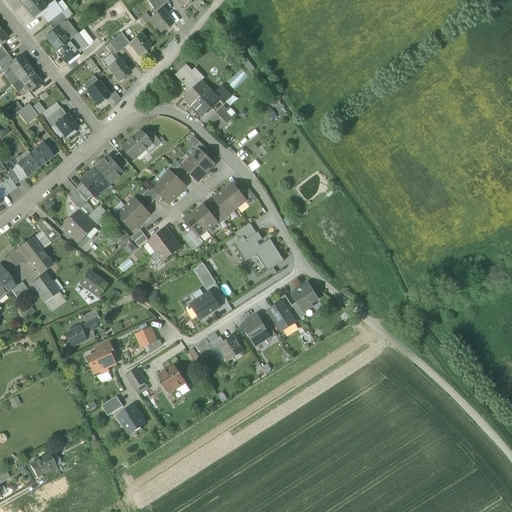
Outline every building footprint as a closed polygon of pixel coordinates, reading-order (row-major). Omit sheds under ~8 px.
[(44,9),(37,0),(30,0),(24,5),(33,17),(40,11),(44,9)] [(160,6),(155,0),(148,0),(147,1),(154,10),(160,6)] [(61,1),(55,6),(61,14),(62,13),(67,9),(61,1)] [(40,11),(49,23),(59,15),(61,14),(55,6),(53,2),(44,9),(40,11)] [(73,15),(67,9),(62,13),(66,19),(67,19),(73,15)] [(150,20),(160,32),(172,23),(162,10),(150,19),(150,20)] [(150,19),(146,14),(140,19),(145,25),(150,20),(150,19)] [(64,21),(59,15),(49,23),(54,28),(64,21)] [(104,30),(116,23),(111,16),(100,23),(104,30)] [(51,30),(53,32),(57,28),(58,29),(65,23),(64,21),(54,28),(51,30)] [(77,34),(68,21),(65,23),(75,36),(77,34)] [(65,23),(58,29),(68,42),(75,36),(65,23)] [(56,51),(68,42),(58,29),(57,28),(53,32),(45,38),(56,51)] [(93,42),(83,30),(78,35),(87,47),(93,42)] [(121,33),(115,38),(123,49),(129,45),(128,44),(129,43),(121,33)] [(68,42),(78,55),(87,47),(78,35),(77,34),(75,36),(68,42)] [(129,45),(139,57),(150,48),(140,35),(129,43),(128,44),(129,45)] [(116,54),(123,49),(115,38),(108,43),(109,44),(116,54)] [(78,55),(68,42),(56,51),(66,64),(67,63),(78,55)] [(105,47),(107,50),(116,61),(118,59),(119,59),(116,55),(116,54),(109,44),(105,47)] [(107,50),(105,47),(104,46),(94,54),(97,57),(107,50)] [(12,61),(8,55),(0,61),(0,68),(1,70),(8,65),(12,61)] [(69,65),(80,57),(78,55),(67,63),(69,65)] [(12,71),(19,79),(30,71),(20,58),(9,66),(12,71)] [(107,68),(118,82),(129,72),(118,59),(116,61),(107,68)] [(254,69),(246,59),(242,62),(249,72),(254,69)] [(97,68),(91,60),(85,64),(91,72),(97,68)] [(173,69),(178,74),(186,66),(182,61),(173,69)] [(3,72),(2,73),(5,77),(12,71),(9,66),(8,65),(1,70),(3,72)] [(176,76),(191,92),(201,82),(192,72),(186,66),(178,74),(176,76)] [(192,72),(201,82),(205,78),(196,68),(192,72)] [(10,86),(11,85),(19,79),(12,71),(5,77),(4,77),(10,86)] [(40,83),(30,71),(19,79),(25,87),(28,92),(40,83)] [(81,85),(87,92),(98,83),(92,76),(81,85)] [(11,85),(17,93),(25,87),(19,79),(11,85)] [(184,98),(192,106),(209,90),(209,89),(201,82),(191,92),(184,98)] [(87,92),(97,105),(108,95),(98,83),(87,92)] [(210,89),(209,90),(192,106),(192,107),(202,117),(211,108),(219,100),(223,104),(231,97),(221,87),(214,94),(210,89)] [(108,97),(114,105),(120,99),(115,92),(108,97)] [(41,114),(45,111),(38,102),(32,107),(39,116),(41,114)] [(2,113),(8,120),(17,114),(21,110),(16,103),(2,113)] [(41,114),(45,120),(59,109),(55,103),(45,111),(41,114)] [(17,114),(26,125),(38,116),(29,104),(21,110),(17,114)] [(224,106),(222,108),(225,112),(229,116),(232,119),(237,115),(229,107),(227,109),(224,106)] [(210,119),(221,130),(225,126),(232,119),(229,116),(225,112),(222,108),(210,119)] [(277,117),(270,108),(266,111),(273,120),(277,117)] [(45,120),(51,128),(54,125),(65,116),(59,109),(45,120)] [(249,114),(243,110),(239,116),(245,120),(249,114)] [(63,136),(64,137),(76,129),(66,116),(65,116),(54,125),(63,136)] [(232,119),(225,126),(228,130),(235,122),(232,119)] [(5,125),(0,128),(0,136),(2,139),(11,132),(5,125)] [(54,125),(51,128),(60,139),(63,136),(54,125)] [(122,148),(133,161),(146,150),(152,144),(146,137),(141,131),(122,148)] [(152,144),(155,148),(161,143),(152,132),(146,137),(152,144)] [(189,142),(193,146),(196,148),(200,143),(193,137),(189,142)] [(198,150),(205,156),(209,152),(200,143),(196,148),(198,150)] [(152,144),(146,150),(149,154),(155,148),(152,144)] [(43,145),(30,155),(39,167),(52,157),(43,145)] [(186,154),(190,159),(198,150),(196,148),(193,146),(186,154)] [(19,157),(22,161),(30,155),(27,150),(19,157)] [(198,150),(190,159),(207,174),(215,165),(205,156),(198,150)] [(112,160),(122,171),(129,165),(119,153),(112,160)] [(178,163),(180,165),(183,167),(190,159),(186,154),(178,163)] [(26,177),(39,167),(30,155),(22,161),(17,165),(18,165),(26,177)] [(244,164),(256,171),(261,163),(250,156),(244,164)] [(110,157),(96,169),(110,186),(116,180),(115,178),(122,171),(112,160),(110,157)] [(199,183),(207,174),(190,159),(183,167),(182,167),(189,174),(199,183)] [(26,177),(18,165),(17,165),(12,170),(20,182),(26,177)] [(176,178),(180,174),(176,170),(171,165),(167,170),(169,172),(176,178)] [(180,165),(176,170),(180,174),(185,178),(189,174),(182,167),(183,167),(180,165)] [(169,172),(167,170),(164,168),(157,176),(161,180),(169,172)] [(103,191),(110,186),(96,169),(81,182),(84,185),(94,196),(101,189),(103,191)] [(7,173),(15,185),(20,182),(12,170),(7,173)] [(169,172),(161,180),(177,196),(186,187),(176,178),(169,172)] [(8,176),(0,181),(0,185),(0,186),(7,196),(17,189),(8,176)] [(169,205),(177,196),(161,180),(153,189),(160,196),(169,205)] [(232,184),(223,191),(237,209),(246,202),(246,201),(240,194),(232,184)] [(84,185),(77,191),(87,202),(94,196),(84,185)] [(151,187),(147,192),(156,200),(160,196),(153,189),(151,187)] [(248,188),(245,190),(254,202),(257,200),(254,196),(248,188)] [(246,202),(249,206),(254,202),(245,190),(240,194),(246,201),(246,202)] [(88,203),(87,202),(77,191),(70,197),(81,210),(83,208),(88,203)] [(228,216),(237,209),(223,191),(213,199),(222,209),(227,216),(228,216)] [(152,204),(156,200),(147,192),(143,196),(152,204)] [(134,199),(126,207),(141,223),(150,215),(134,199)] [(117,215),(126,207),(121,202),(112,211),(117,215)] [(83,208),(90,216),(95,212),(88,203),(83,208)] [(194,213),(208,230),(217,223),(211,216),(203,206),(194,213)] [(90,216),(87,219),(95,227),(95,228),(108,215),(101,207),(95,212),(90,216)] [(133,232),(141,223),(126,207),(117,215),(133,232)] [(222,209),(217,213),(224,221),(225,222),(230,218),(228,216),(227,216),(222,209)] [(62,228),(71,236),(87,219),(79,211),(62,228)] [(219,225),(224,221),(217,213),(216,212),(211,216),(217,223),(218,225),(219,225)] [(199,238),(208,230),(194,213),(185,221),(193,231),(199,238)] [(289,217),(283,220),(287,227),(293,224),(289,217)] [(79,244),(95,227),(87,219),(71,236),(79,244)] [(41,231),(46,238),(54,231),(43,221),(37,226),(41,231)] [(218,225),(217,223),(208,230),(212,235),(221,228),(219,225),(218,225)] [(235,234),(239,240),(243,238),(246,241),(256,234),(250,224),(235,234)] [(149,243),(156,252),(173,239),(166,229),(148,243),(149,243)] [(41,251),(51,244),(46,238),(41,231),(32,238),(41,251)] [(60,237),(54,231),(46,238),(51,244),(60,237)] [(131,238),(135,243),(144,235),(141,231),(131,238)] [(193,231),(188,235),(198,247),(203,243),(199,238),(193,231)] [(239,240),(233,244),(245,262),(256,255),(267,272),(284,261),(270,240),(260,247),(257,242),(262,239),(258,233),(256,234),(246,241),(243,238),(239,240)] [(148,240),(144,235),(135,243),(138,247),(148,240)] [(193,251),(198,247),(188,235),(183,238),(193,251)] [(23,255),(28,261),(41,251),(32,238),(15,251),(20,258),(23,255)] [(173,239),(156,252),(163,262),(181,248),(173,239)] [(137,250),(132,243),(124,249),(129,256),(137,250)] [(156,252),(149,243),(144,247),(150,256),(151,256),(156,252)] [(9,256),(17,266),(23,262),(20,258),(15,251),(9,256)] [(52,265),(41,251),(28,261),(29,262),(39,275),(43,272),(52,265)] [(158,265),(163,262),(156,252),(151,256),(158,265)] [(23,262),(25,265),(29,262),(28,261),(23,255),(20,258),(23,262)] [(0,265),(0,285),(6,293),(11,290),(16,285),(0,265)] [(206,268),(198,273),(207,289),(216,283),(206,268)] [(80,286),(99,299),(109,286),(90,272),(80,286)] [(32,284),(45,303),(51,298),(59,293),(45,274),(32,284)] [(11,290),(17,298),(28,291),(22,283),(17,287),(16,285),(11,290)] [(297,303),(303,313),(312,307),(310,305),(318,300),(308,285),(292,295),(297,303)] [(192,295),(196,302),(204,297),(200,290),(192,295)] [(51,298),(57,307),(64,302),(59,293),(51,298)] [(196,302),(191,306),(200,320),(220,307),(210,293),(204,297),(196,302)] [(282,302),(288,311),(293,308),(285,296),(280,299),(282,303),(282,302)] [(57,307),(51,298),(45,303),(51,311),(57,307)] [(274,321),(280,331),(295,322),(288,311),(282,302),(282,303),(270,310),(276,319),(274,321)] [(292,306),(300,319),(305,316),(303,313),(297,303),(292,306)] [(99,328),(103,326),(95,311),(83,317),(87,325),(96,321),(99,328)] [(350,317),(345,313),(340,318),(345,323),(350,317)] [(248,333),(256,347),(270,338),(271,337),(262,325),(257,316),(242,325),(248,333)] [(82,327),(85,334),(99,328),(96,321),(87,325),(82,327)] [(270,338),(272,340),(277,337),(267,321),(262,325),(271,337),(270,338)] [(248,333),(242,325),(237,329),(243,337),(248,333)] [(66,334),(73,348),(88,341),(85,334),(82,327),(66,334)] [(136,335),(142,349),(148,346),(157,342),(151,329),(136,335)] [(206,339),(207,340),(210,345),(219,339),(216,333),(206,339)] [(226,354),(230,362),(243,353),(233,337),(224,343),(220,346),(226,354)] [(210,345),(209,345),(213,351),(220,346),(224,343),(220,338),(219,339),(210,345)] [(214,352),(213,351),(209,345),(210,345),(207,340),(197,347),(204,359),(214,352)] [(94,348),(97,355),(111,348),(108,341),(94,348)] [(162,345),(160,341),(157,342),(148,346),(150,353),(162,345)] [(213,351),(214,352),(218,359),(226,354),(220,346),(213,351)] [(116,365),(112,356),(110,352),(113,351),(111,348),(97,355),(88,359),(92,368),(93,367),(94,367),(97,374),(116,365)] [(200,359),(193,349),(188,352),(195,362),(200,359)] [(263,370),(258,362),(252,366),(257,374),(263,370)] [(159,377),(169,393),(178,388),(185,383),(175,367),(159,377)] [(135,390),(146,383),(137,369),(126,376),(135,390)] [(108,372),(97,377),(103,384),(112,380),(108,372)] [(189,390),(185,383),(178,388),(182,395),(189,390)] [(145,384),(135,390),(139,396),(149,390),(145,384)] [(223,405),(228,401),(222,392),(217,395),(223,405)] [(102,407),(108,417),(123,407),(117,397),(102,407)] [(87,406),(91,412),(98,407),(94,401),(87,406)] [(134,431),(136,433),(141,430),(140,428),(145,424),(134,407),(118,417),(128,432),(133,429),(134,431)] [(12,438),(14,452),(27,450),(25,436),(12,438)] [(55,452),(49,455),(55,467),(61,463),(55,452)] [(30,466),(36,478),(55,467),(49,455),(30,466)] [(0,473),(0,484),(11,479),(6,470),(3,472),(0,473)]
